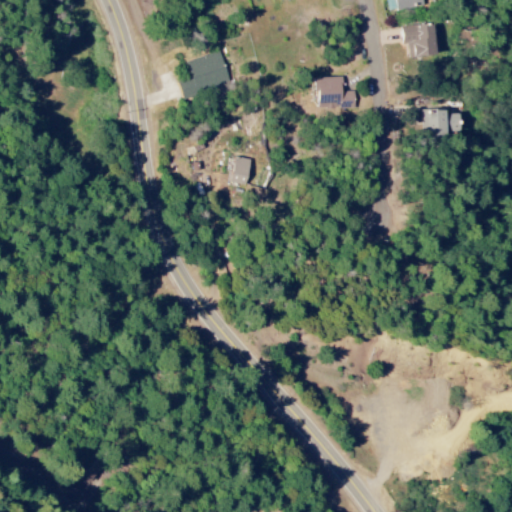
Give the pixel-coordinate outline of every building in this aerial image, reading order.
[(392,0),(395,12),(424,6),(423,0),(392,0)] [(398,28),(400,45),(406,44),(407,59),(436,56),(433,24),(398,28)] [(179,99),(227,85),(217,51),(183,62),(188,78),(174,83),(179,99)] [(352,92),(341,92),(340,78),(313,79),(314,110),(353,109),(352,92)] [(444,110),(419,111),(420,134),(456,133),(456,115),(444,115),(444,110)] [(244,186),(250,161),(233,157),(228,182),(244,186)] [(89,498),(104,485),(81,459),(66,473),(81,489),(89,498)]
